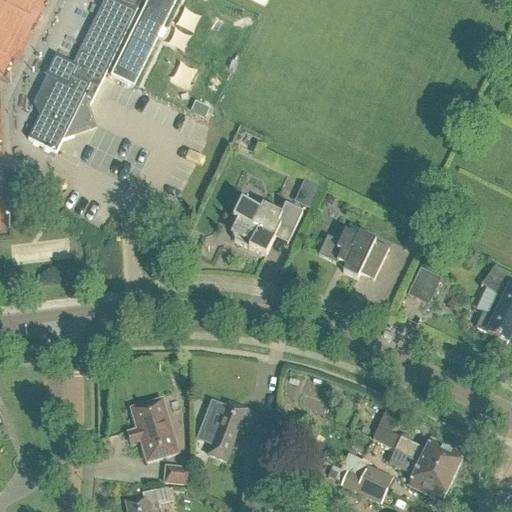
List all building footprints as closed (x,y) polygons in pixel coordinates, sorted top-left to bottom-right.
[(105,0),(83,45),(113,60),(136,13),(137,13),(137,12),(112,0),(105,0)] [(150,0),(111,80),(132,90),(176,0),(150,0)] [(88,110),(113,60),(83,45),(72,67),(55,59),(45,79),(56,85),(27,143),(55,156),(62,143),(73,140),(72,137),(95,129),(88,110)] [(210,112),(195,105),(190,115),(205,122),(210,112)] [(299,188),(292,204),(308,211),(315,195),(299,188)] [(260,213),(241,205),(233,222),(236,223),(230,235),(234,245),(248,252),(265,260),(275,241),(288,247),(302,217),(285,208),(281,218),(262,209),(260,213)] [(357,241),(345,235),(340,246),(327,240),(318,259),(345,272),(343,276),(357,283),(360,277),(373,284),(389,252),(375,246),(375,245),(359,237),(357,241)] [(411,236),(404,251),(415,256),(422,241),(411,236)] [(453,319),(469,273),(454,267),(438,314),(453,319)] [(511,279),(494,271),(479,291),(480,292),(482,289),(502,305),(499,311),(492,309),(487,320),(481,318),(475,332),(507,347),(511,335),(511,293),(509,292),(511,286),(511,279)] [(426,308),(439,283),(418,273),(406,299),(426,308)] [(180,457),(163,403),(131,413),(137,434),(128,437),(131,449),(141,446),(147,467),(180,457)] [(225,411),(210,405),(195,443),(210,449),(206,459),(224,467),(233,443),(245,448),(256,420),(227,408),(225,411)] [(395,455),(452,483),(463,461),(431,446),(426,455),(392,439),(403,416),(389,410),(378,432),(372,444),(395,455)] [(442,505),(452,483),(395,455),(389,468),(414,480),(410,490),(442,505)] [(130,470),(131,487),(149,487),(148,469),(130,470)] [(190,490),(191,473),(166,471),(165,488),(190,490)] [(361,486),(387,497),(393,483),(368,471),(361,486)] [(387,497),(361,486),(347,479),(340,492),(380,511),(387,497)] [(125,511),(124,506),(133,504),(130,489),(91,498),(94,511),(125,511)] [(125,511),(159,511),(155,495),(143,499),(144,503),(125,508),(125,511)] [(242,499),(240,511),(260,511),(262,502),(242,499)]
